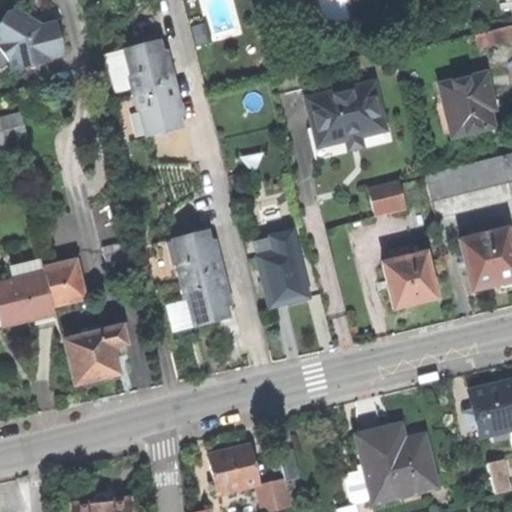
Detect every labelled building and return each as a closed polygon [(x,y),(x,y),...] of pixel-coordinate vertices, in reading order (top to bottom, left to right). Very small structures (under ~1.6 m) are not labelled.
[(0,49),(9,61),(12,72),(26,68),(43,64),(35,28),(33,21),(15,12),(7,13),(0,24),(0,49)] [(55,23),(35,28),(43,64),(50,63),(49,60),(63,56),(55,23)] [(477,32),(480,45),(511,37),(511,35),(509,24),(477,32)] [(139,111),(146,136),(181,128),(177,111),(174,100),(178,99),(170,68),(166,68),(163,54),(160,41),(124,50),(130,77),(128,78),(137,112),(139,111)] [(0,68),(9,61),(0,49),(0,68)] [(441,81),(454,133),(494,124),(489,104),(487,93),(491,92),(486,71),(441,81)] [(374,82),(307,98),(313,125),(319,124),(324,144),(335,141),(349,138),(347,132),(384,124),(374,82)] [(20,111),(6,115),(12,140),(26,137),(20,111)] [(0,116),(0,142),(12,140),(6,115),(0,116)] [(426,175),(432,201),(511,181),(511,178),(506,155),(426,175)] [(400,180),(385,184),(392,209),(407,205),(400,180)] [(368,188),(375,213),(392,209),(385,184),(368,188)] [(505,218),(487,222),(489,233),(507,229),(505,218)] [(462,241),(473,288),(487,285),(502,282),(504,288),(511,285),(511,248),(507,229),(489,233),(487,222),(469,226),(472,238),(462,241)] [(186,300),(193,327),(228,319),(225,304),(222,292),(226,291),(218,257),(214,259),(211,246),(207,231),(172,240),(178,268),(176,269),(184,301),(186,300)] [(270,238),(274,254),(294,248),(290,232),(270,238)] [(102,250),(110,280),(134,275),(127,243),(102,250)] [(256,258),(268,308),(287,303),(307,298),(294,248),(274,254),(256,258)] [(384,263),(394,307),(414,303),(436,297),(426,253),(409,256),(407,248),(392,251),(394,261),(384,263)] [(43,270),(44,275),(51,307),(84,299),(76,263),(43,270)] [(0,285),(0,321),(1,326),(25,320),(53,313),(51,307),(44,275),(0,285)] [(64,341),(74,384),(98,379),(118,374),(112,347),(125,344),(121,328),(99,333),(97,326),(81,329),(83,337),(64,341)] [(511,381),(492,387),(470,392),(474,412),(466,414),(468,424),(477,422),(480,436),(492,433),(494,440),(505,438),(503,430),(509,428),(511,427),(511,381)] [(357,437),(359,444),(386,438),(388,446),(402,442),(398,427),(389,430),(357,437)] [(372,498),(373,502),(434,488),(422,438),(402,442),(388,446),(386,438),(359,444),(364,466),(372,498)] [(216,490),(217,495),(257,487),(248,447),(226,452),(208,456),(214,482),(208,484),(210,491),(216,490)] [(279,453),(285,480),(286,484),(301,480),(295,450),(279,453)] [(488,465),(495,492),(510,489),(503,462),(488,465)] [(352,503),(372,498),(364,466),(357,468),(358,473),(346,476),(352,503)] [(285,480),(270,484),(276,510),(291,507),(286,484),(285,480)] [(270,484),(257,487),(262,511),(266,511),(276,510),(270,484)] [(66,505),(66,511),(124,511),(124,501),(111,502),(101,502),(101,498),(97,496),(92,494),(85,496),(83,500),(83,504),(66,505)]
